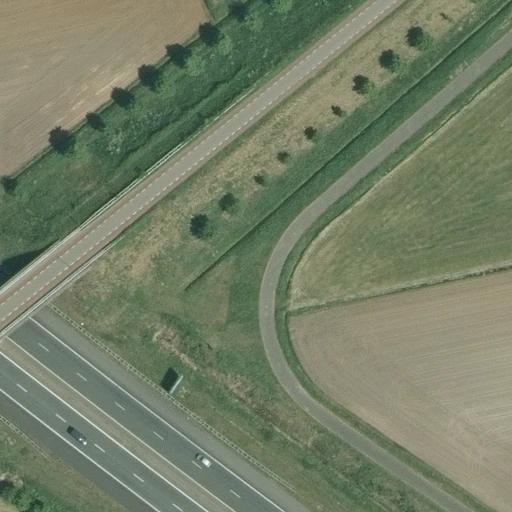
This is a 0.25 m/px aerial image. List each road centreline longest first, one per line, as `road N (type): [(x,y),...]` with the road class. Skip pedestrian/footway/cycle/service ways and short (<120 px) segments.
road 1 (track): [(511,43),(326,202),(280,258),(270,317),(285,369),(383,456),(465,511)]
road 2 (unclassified): [(0,314),(386,0)]
road 3 (motorway): [(255,511),(0,314)]
road 4 (motorway): [(0,370),(184,511)]
